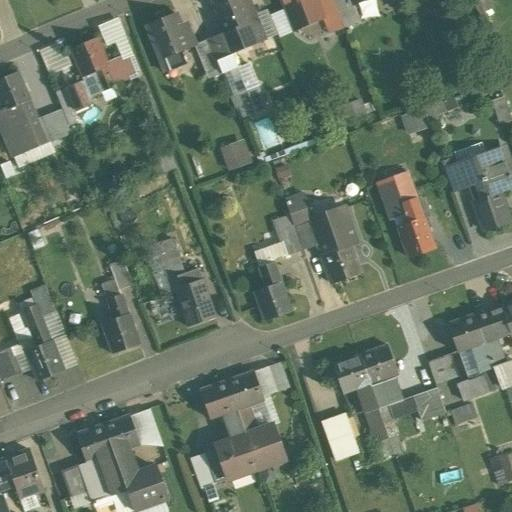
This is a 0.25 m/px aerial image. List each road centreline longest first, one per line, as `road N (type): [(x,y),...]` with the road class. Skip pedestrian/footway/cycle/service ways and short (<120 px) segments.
road 1 (residential): [(0,436),(511,258)]
road 2 (residential): [(144,0),(0,61)]
